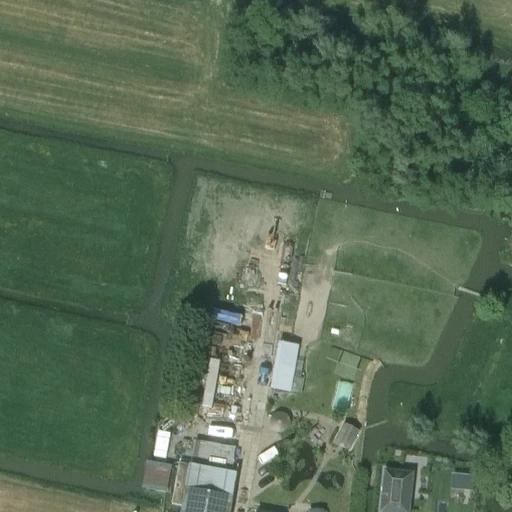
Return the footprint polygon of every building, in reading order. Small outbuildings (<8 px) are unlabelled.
[(280,343),(273,390),(291,393),(299,347),(280,343)] [(220,362),(211,361),(202,408),(212,410),(220,362)] [(288,422),(272,422),(272,427),(277,432),(284,432),(288,428),(288,422)] [(344,426),(335,443),(349,450),(358,433),(344,426)] [(159,433),(154,458),(166,460),(171,435),(159,433)] [(193,465),(236,470),(239,446),(196,441),(193,465)] [(171,468),(153,464),(147,490),(166,494),(171,468)] [(179,464),(172,506),(182,508),(189,466),(179,464)] [(231,511),(238,475),(191,466),(183,511),(231,511)] [(386,472),(381,511),(409,511),(414,475),(386,472)] [(461,476),(460,488),(472,488),(473,476),(461,476)]
